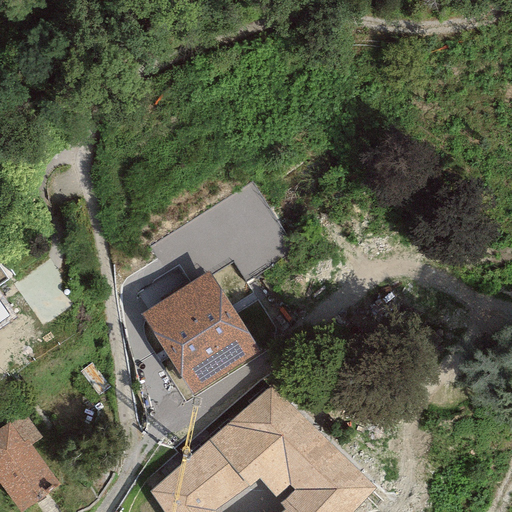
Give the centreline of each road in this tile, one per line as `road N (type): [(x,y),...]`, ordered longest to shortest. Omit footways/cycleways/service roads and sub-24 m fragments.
road 1 (track): [(511,2),(496,17),(457,27),(314,17),(198,42),(156,71),(122,126)]
road 2 (residential): [(105,511),(131,466),(106,281),(108,194),(122,126)]
